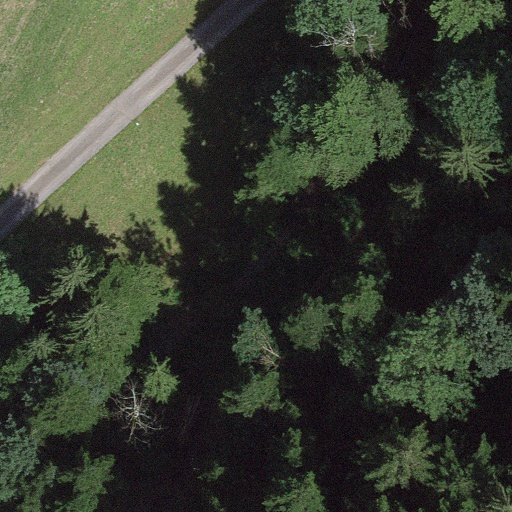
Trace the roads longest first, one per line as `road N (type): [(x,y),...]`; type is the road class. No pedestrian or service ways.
road 1 (track): [(183,511),(202,454),(241,390),(426,145),(501,0)]
road 2 (track): [(0,213),(245,0)]
